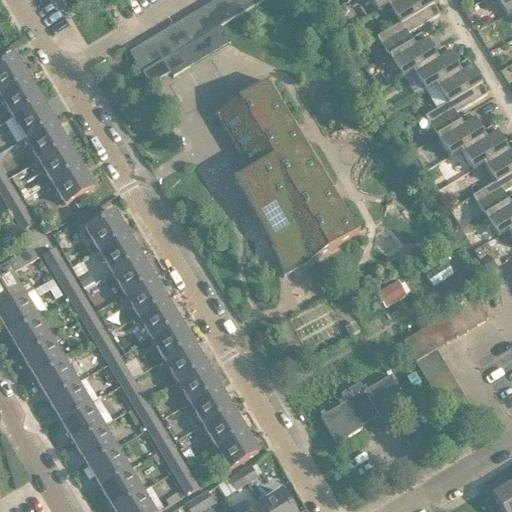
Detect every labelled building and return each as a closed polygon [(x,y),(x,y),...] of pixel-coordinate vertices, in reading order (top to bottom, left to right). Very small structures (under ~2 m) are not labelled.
[(233,18),(222,0),(216,0),(211,4),(223,24),(233,18)] [(236,0),(222,0),(233,18),(244,12),(236,0)] [(250,0),(236,0),(244,12),(254,5),(250,0)] [(369,0),(376,12),(387,5),(395,0),(369,0)] [(395,0),(387,5),(399,24),(433,4),(430,0),(395,0)] [(511,0),(496,0),(506,15),(511,11),(511,0)] [(211,4),(201,10),(213,30),(223,24),(211,4)] [(399,24),(377,37),(389,58),(412,44),(410,40),(407,35),(433,19),(439,15),(433,5),(433,4),(399,24)] [(467,17),(474,13),(471,8),(464,12),(467,17)] [(190,16),(203,36),(213,30),(201,10),(190,16)] [(190,16),(180,22),(192,43),(203,36),(190,16)] [(170,28),(182,49),(192,43),(180,22),(170,28)] [(159,34),(172,55),(180,50),(182,49),(170,28),(159,34)] [(159,34),(149,40),(161,61),(162,61),(172,55),(159,34)] [(420,34),(410,40),(412,44),(389,58),(401,78),(412,71),(435,58),(433,53),(426,42),(425,42),(420,34)] [(149,40),(139,46),(151,67),(161,61),(149,40)] [(129,53),(141,73),(151,67),(139,46),(129,53)] [(449,55),(448,55),(443,47),(433,53),(435,58),(412,71),(424,91),(435,85),(458,71),(457,69),(456,67),(449,55)] [(162,61),(172,77),(182,71),(181,71),(189,66),(180,50),(172,55),(162,61)] [(0,95),(27,80),(14,57),(0,65),(0,95)] [(458,71),(435,85),(446,104),(480,83),(471,68),(466,60),(456,67),(457,69),(458,71)] [(169,74),(162,61),(161,61),(151,67),(141,73),(149,86),(169,74)] [(0,98),(12,118),(40,101),(27,80),(0,95),(0,98)] [(277,264),(283,278),(300,267),(300,268),(359,232),(268,82),(219,111),(220,112),(215,115),(220,124),(249,173),(232,183),(268,243),(277,264)] [(424,117),(437,137),(460,123),(458,119),(454,114),(481,98),(487,94),(481,84),(480,83),(446,104),(424,117)] [(25,140),(53,123),(40,101),(12,118),(25,140)] [(386,117),(391,125),(400,119),(395,111),(386,117)] [(449,157),(460,151),(483,137),(480,133),(473,121),(468,113),(458,119),(460,123),(437,137),(449,157)] [(25,140),(38,162),(66,145),(53,123),(25,140)] [(480,133),(483,137),(460,151),(472,171),(483,164),(506,151),(503,146),(496,134),(496,135),(491,126),(480,133)] [(494,183),(511,172),(511,140),(503,146),(506,151),(483,164),(494,183)] [(79,167),(66,145),(38,162),(51,184),(79,167)] [(51,184),(64,205),(92,188),(79,167),(51,184)] [(511,172),(494,183),(472,196),(484,217),(508,203),(506,199),(502,194),(511,187),(511,172)] [(0,195),(2,198),(13,192),(6,181),(0,184),(0,195)] [(8,209),(19,203),(13,192),(2,198),(8,209)] [(484,217),(497,237),(508,231),(511,228),(511,195),(506,199),(508,203),(484,217)] [(15,220),(26,214),(19,203),(8,209),(15,220)] [(98,252),(126,235),(113,213),(106,218),(102,211),(92,217),(95,224),(85,230),(98,252)] [(21,231),(32,224),(26,214),(15,220),(21,231)] [(139,257),(126,235),(98,252),(111,274),(139,257)] [(0,310),(23,297),(33,291),(26,280),(17,286),(11,275),(15,273),(14,272),(37,259),(31,248),(0,266),(0,310)] [(49,267),(60,260),(53,249),(42,256),(49,267)] [(152,279),(139,257),(111,274),(124,296),(152,279)] [(490,257),(480,263),(486,272),(496,267),(490,257)] [(55,278),(66,271),(60,260),(49,267),(55,278)] [(62,288),(73,282),(66,271),(55,278),(62,288)] [(84,273),(83,273),(76,277),(83,288),(91,284),(84,273)] [(137,317),(165,300),(152,279),(124,296),(137,317)] [(68,299),(79,293),(73,282),(62,288),(68,299)] [(374,296),(382,310),(403,297),(395,284),(374,296)] [(75,310),(86,304),(79,293),(68,299),(75,310)] [(0,310),(0,321),(8,335),(37,318),(23,297),(0,310)] [(464,306),(476,326),(487,320),(474,299),(464,306)] [(179,322),(165,300),(137,317),(150,339),(179,322)] [(81,321),(92,315),(86,304),(75,310),(81,321)] [(466,332),(476,326),(464,306),(454,312),(466,332)] [(456,338),(466,332),(454,312),(444,318),(456,338)] [(88,332),(99,325),(92,315),(81,321),(88,332)] [(50,340),(37,318),(8,335),(21,357),(50,340)] [(434,324),(446,344),(456,338),(444,318),(434,324)] [(192,344),(179,322),(150,339),(163,361),(192,344)] [(403,342),(415,363),(435,351),(446,344),(434,324),(403,342)] [(94,343),(106,336),(99,325),(88,332),(94,343)] [(101,354),(112,347),(106,336),(94,343),(101,354)] [(34,379),(63,362),(50,340),(21,357),(34,379)] [(205,366),(192,344),(163,361),(176,383),(205,366)] [(108,365),(119,358),(112,347),(101,354),(108,365)] [(435,351),(415,363),(421,372),(441,360),(435,351)] [(114,376),(125,369),(119,358),(108,365),(114,376)] [(447,369),(441,360),(421,372),(426,382),(447,369)] [(34,379),(47,401),(76,384),(63,362),(34,379)] [(218,388),(205,366),(176,383),(189,405),(218,388)] [(121,387),(132,380),(125,369),(114,376),(121,387)] [(447,369),(426,382),(432,391),(452,378),(447,369)] [(359,426),(376,416),(378,419),(404,403),(389,377),(363,393),(358,384),(340,395),(345,403),(320,418),(335,444),(361,429),(359,426)] [(458,388),(452,378),(432,391),(437,400),(458,388)] [(127,397),(138,391),(132,380),(121,387),(127,397)] [(76,384),(47,401),(60,422),(89,406),(76,384)] [(231,409),(218,388),(189,405),(203,426),(231,409)] [(458,388),(437,400),(443,409),(463,397),(458,388)] [(134,408),(145,402),(138,391),(127,397),(134,408)] [(469,406),(463,397),(443,409),(448,418),(469,406)] [(140,419),(151,413),(145,402),(134,408),(140,419)] [(60,422),(73,444),(102,427),(89,406),(60,422)] [(469,406),(448,418),(454,428),(475,416),(469,406)] [(244,431),(231,409),(203,426),(216,448),(244,431)] [(147,430),(158,424),(151,413),(140,419),(147,430)] [(153,441),(164,434),(158,424),(147,430),(153,441)] [(102,427),(73,444),(87,466),(115,449),(102,427)] [(257,453),(244,431),(216,448),(229,470),(257,453)] [(160,452),(171,445),(164,434),(153,441),(160,452)] [(166,463),(177,456),(171,445),(160,452),(166,463)] [(87,466),(100,488),(128,471),(115,449),(87,466)] [(173,474),(184,467),(177,456),(166,463),(173,474)] [(245,484),(256,477),(250,466),(238,473),(245,484)] [(179,485),(190,478),(184,467),(173,474),(179,485)] [(141,493),(128,471),(100,488),(113,510),(141,493)] [(234,491),(245,484),(238,473),(227,479),(234,491)] [(186,496),(197,489),(190,478),(179,485),(186,496)] [(489,511),(511,511),(511,485),(511,484),(491,496),(497,505),(488,510),(489,511)] [(202,510),(213,503),(206,492),(195,499),(202,510)] [(292,511),(280,492),(258,505),(262,511),(292,511)] [(113,510),(113,511),(152,511),(141,493),(113,510)] [(188,511),(198,511),(202,510),(195,499),(184,505),(188,511)]
